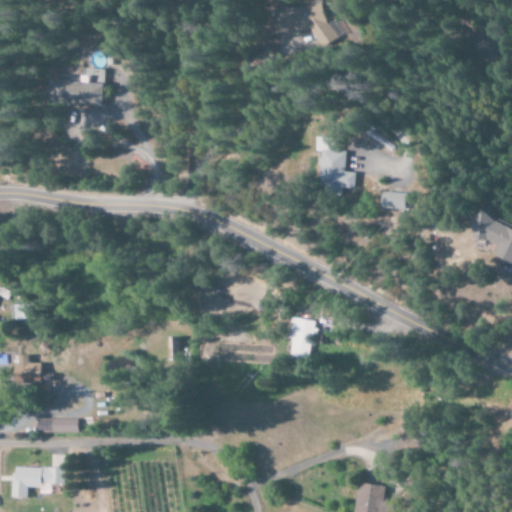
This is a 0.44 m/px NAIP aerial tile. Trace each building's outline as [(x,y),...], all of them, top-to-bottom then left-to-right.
[(280,11),(283,35),(274,36),(277,53),(305,49),(303,32),(317,30),(319,45),(337,42),(333,15),(330,16),(328,4),(280,11)] [(82,82),(52,80),(51,104),(103,106),(104,69),(89,69),(88,76),(82,75),(82,82)] [(329,138),(310,137),(309,151),(315,152),(313,185),(320,186),(320,193),(336,194),(337,188),(349,188),(349,172),(339,172),(340,150),(329,150),(329,138)] [(401,193),(376,192),(376,208),(400,209),(401,193)] [(511,229),(472,212),(462,236),(480,244),(482,240),(495,246),(491,255),(511,264),(511,229)] [(11,305),(12,320),(31,320),(31,305),(11,305)] [(316,322),(291,318),(288,340),(292,340),(289,357),(310,360),(316,322)] [(27,356),(11,356),(11,385),(40,384),(39,363),(27,363),(27,356)] [(77,434),(77,419),(36,419),(36,433),(77,434)] [(40,484),(63,485),(63,468),(11,467),(11,498),(26,498),(27,488),(40,488),(40,484)] [(385,511),(389,487),(360,483),(355,511),(385,511)]
